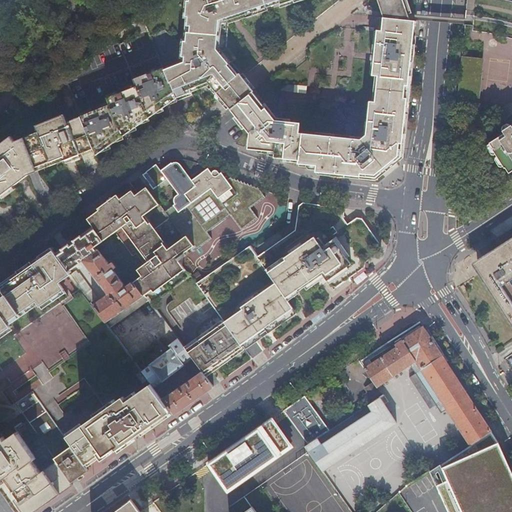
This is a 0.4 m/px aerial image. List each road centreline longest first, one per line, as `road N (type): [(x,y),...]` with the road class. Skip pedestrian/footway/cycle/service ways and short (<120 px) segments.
road 1 (residential): [(410,201),(307,186),(173,144),(0,260)]
road 2 (secondary): [(326,336),(77,511)]
road 3 (residential): [(416,281),(487,380)]
